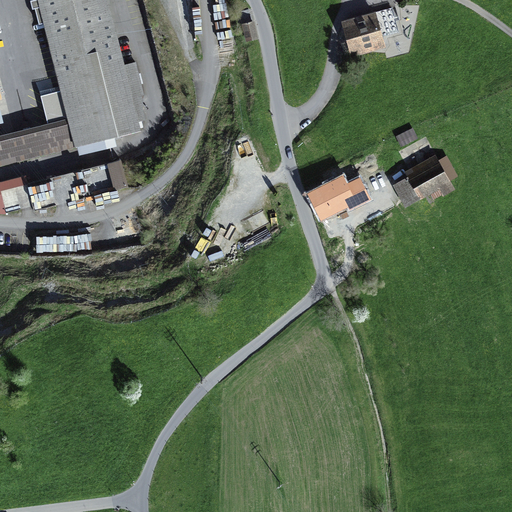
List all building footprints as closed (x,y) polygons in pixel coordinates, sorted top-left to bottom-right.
[(107,0),(37,0),(75,148),(140,131),(139,123),(146,122),(143,108),(145,97),(137,62),(124,66),(107,0)] [(351,59),(386,48),(382,37),(399,32),(393,9),(341,22),(351,59)] [(254,22),(242,25),(246,42),(259,40),(254,22)] [(413,128),(396,137),(401,147),(418,139),(413,128)] [(393,186),(404,209),(431,195),(434,200),(442,196),(443,197),(455,190),(451,182),(459,176),(446,157),(438,161),(436,156),(405,173),(407,178),(393,186)] [(115,191),(128,188),(121,160),(108,163),(115,191)] [(307,195),(320,221),(346,208),(342,201),(352,196),(343,177),(307,195)] [(87,237),(37,239),(37,253),(88,251),(87,237)]
